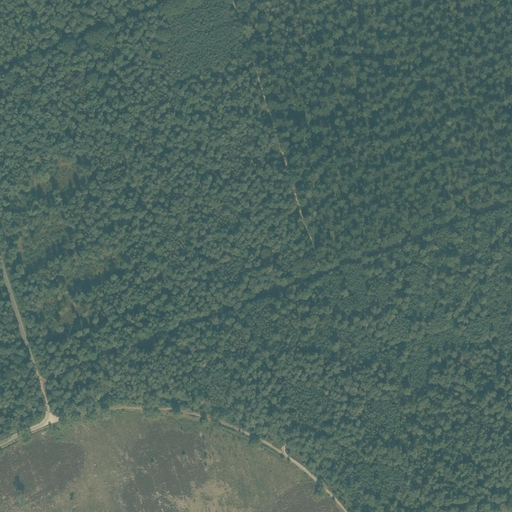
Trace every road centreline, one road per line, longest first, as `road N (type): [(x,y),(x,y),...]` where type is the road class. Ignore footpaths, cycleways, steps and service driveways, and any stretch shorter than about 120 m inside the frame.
road 1 (track): [(323,273),(232,0)]
road 2 (unclassified): [(0,444),(48,418),(0,259)]
road 3 (track): [(40,382),(245,301)]
road 4 (track): [(474,215),(483,223),(511,390)]
road 5 (track): [(245,301),(301,429),(284,454)]
road 6 (track): [(323,273),(474,215)]
